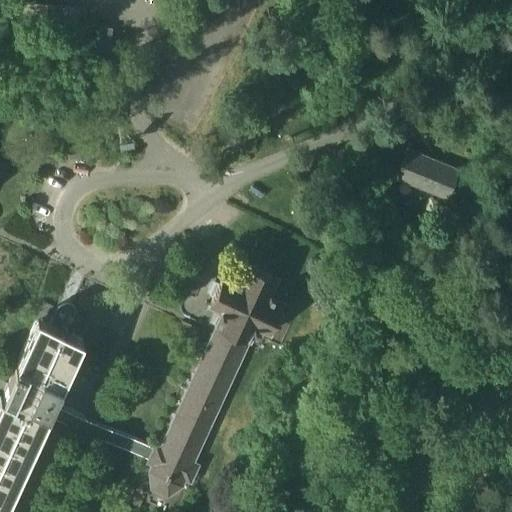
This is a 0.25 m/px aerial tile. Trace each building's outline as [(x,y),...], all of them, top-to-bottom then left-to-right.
[(89,28),(90,13),(30,8),(28,22),(89,28)] [(112,39),(113,26),(98,26),(97,29),(97,48),(112,49),(112,39)] [(375,165),(388,159),(379,141),(366,147),(375,165)] [(458,168),(406,146),(394,174),(446,196),(458,168)] [(147,457),(145,461),(150,464),(147,469),(150,488),(158,492),(168,497),(184,485),(185,481),(191,483),(201,462),(195,459),(253,331),(250,330),(252,324),(259,326),(258,329),(272,334),(287,299),(274,292),(281,274),(245,258),(238,276),(222,268),(216,283),(207,308),(213,311),(219,314),(214,323),(212,329),(210,334),(159,443),(155,441),(152,446),(147,457)] [(0,374),(0,389),(1,390),(0,392),(0,511),(8,511),(9,511),(3,508),(6,501),(48,410),(87,429),(147,457),(152,446),(92,419),(59,404),(52,401),(62,379),(83,334),(37,312),(7,377),(0,374)]
